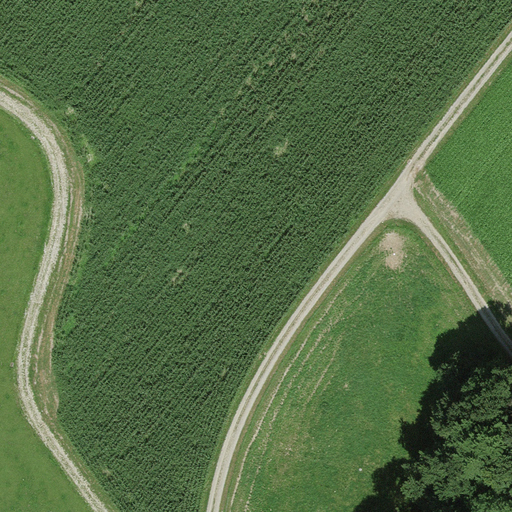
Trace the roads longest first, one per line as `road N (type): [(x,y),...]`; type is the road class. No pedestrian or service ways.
road 1 (track): [(511,339),(398,196),(336,263),(235,445),(219,511)]
road 2 (track): [(0,98),(50,140),(61,175),(52,262),(29,343),(29,402),(101,511)]
road 3 (track): [(398,196),(511,46)]
